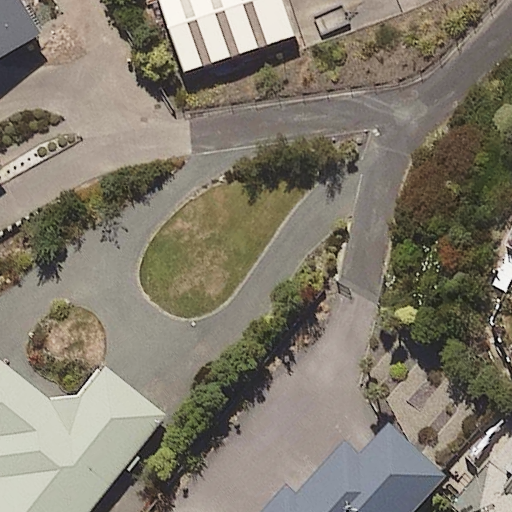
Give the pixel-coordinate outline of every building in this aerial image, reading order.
[(0,0),(0,52),(45,29),(30,0),(0,0)] [(155,0),(179,72),(291,34),(279,0),(155,0)] [(511,188),(509,195),(511,196),(511,212),(498,243),(511,249),(511,188)] [(74,407),(1,349),(0,350),(0,511),(87,511),(170,408),(111,361),(74,407)] [(405,511),(441,472),(382,419),(350,455),(332,438),(284,490),(274,481),(246,511),(405,511)]
